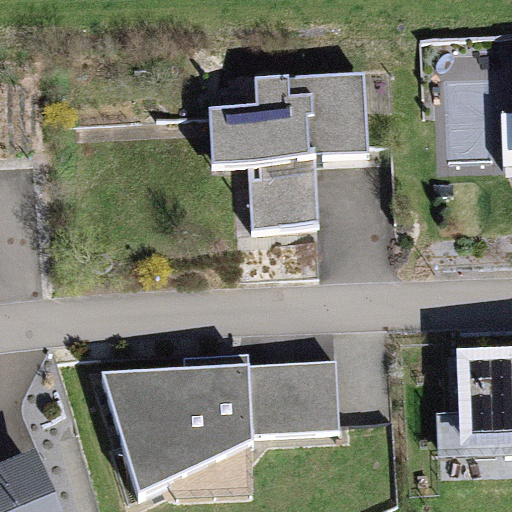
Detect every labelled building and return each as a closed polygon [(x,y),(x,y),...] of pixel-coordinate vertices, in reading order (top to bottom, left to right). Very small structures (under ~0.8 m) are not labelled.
[(404,49),(256,63),(271,228),(348,221),(341,148),(413,142),(404,49)] [(44,98),(0,98),(0,192),(46,192),(44,98)] [(511,320),(498,321),(504,411),(511,410),(511,320)] [(372,342),(130,359),(177,465),(293,414),(377,408),(372,342)] [(0,454),(0,453),(0,511),(116,511),(119,511),(74,418),(0,454)]
